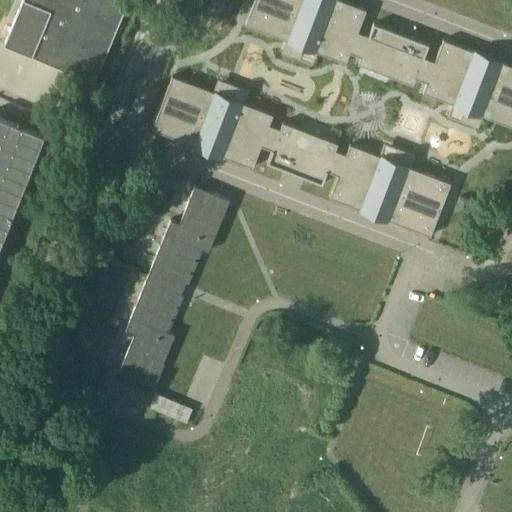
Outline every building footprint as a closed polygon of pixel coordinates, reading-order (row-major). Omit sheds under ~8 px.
[(25,0),(6,45),(83,78),(95,83),(130,0),(25,0)] [(342,0),(254,0),(245,23),(346,62),(350,52),(361,56),(358,63),(413,84),(416,77),(427,81),(423,91),(511,125),(511,65),(488,56),(443,39),(435,61),(424,57),(429,44),(413,37),(390,28),(374,22),(369,35),(358,31),(366,9),(342,0)] [(402,224),(430,235),(451,182),(350,143),(346,153),(335,149),(338,142),(283,121),(280,128),(269,124),(273,114),(172,75),(152,128),(181,139),(213,151),(253,166),(261,144),(272,148),(267,161),(285,168),(305,176),(322,183),(327,170),(338,174),(330,196),(375,214),(402,224)] [(0,218),(31,140),(0,127),(0,218)] [(228,199),(194,185),(179,222),(170,218),(124,330),(133,334),(118,371),(152,385),(173,334),(164,330),(172,312),(198,247),(207,250),(228,199)] [(269,410),(284,415),(293,386),(235,368),(212,444),(255,456),(269,410)] [(148,408),(161,413),(185,423),(191,408),(155,393),(148,408)] [(158,440),(138,496),(180,511),(221,511),(224,505),(237,510),(243,508),(244,511),(266,511),(262,500),(289,490),(277,459),(265,454),(205,478),(192,473),(198,455),(158,440)]
